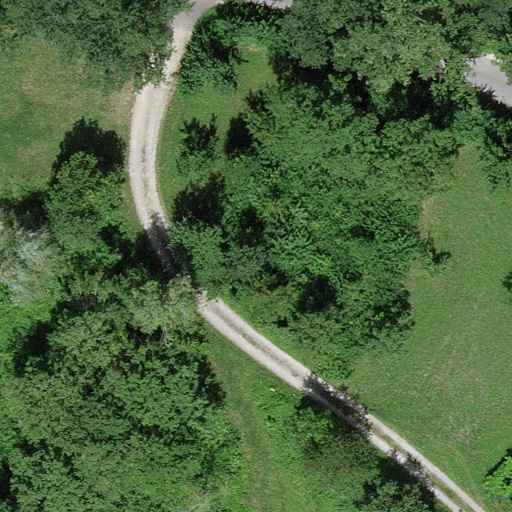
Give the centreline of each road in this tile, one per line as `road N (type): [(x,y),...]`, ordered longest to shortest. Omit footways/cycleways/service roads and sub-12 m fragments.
road 1 (track): [(175,0),(139,126),(137,176),(161,254),(235,339),(376,434),(466,511)]
road 2 (unclassified): [(511,88),(288,0)]
